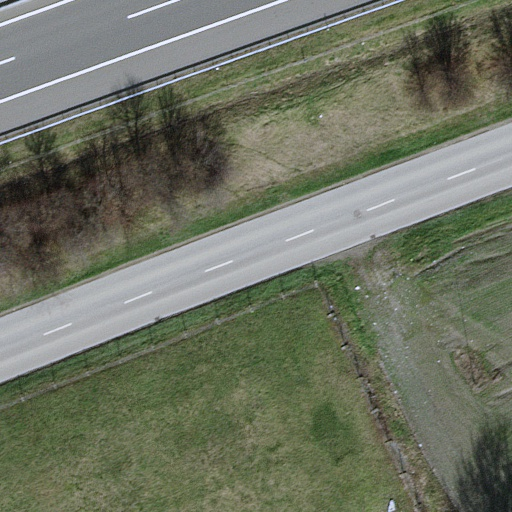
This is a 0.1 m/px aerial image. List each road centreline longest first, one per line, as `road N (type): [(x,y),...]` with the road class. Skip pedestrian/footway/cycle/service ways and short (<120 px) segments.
road 1 (tertiary): [(511,155),(0,349)]
road 2 (motorway): [(0,64),(180,0)]
